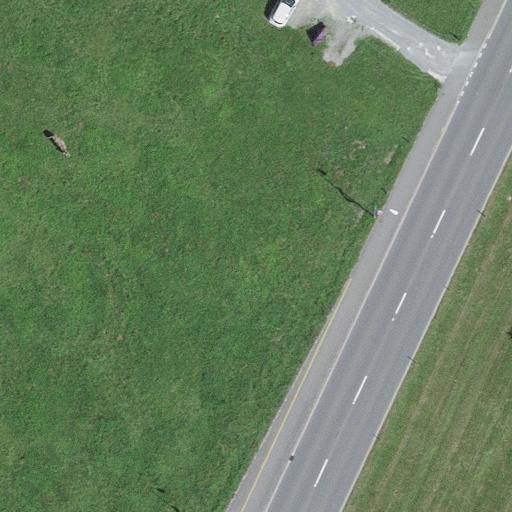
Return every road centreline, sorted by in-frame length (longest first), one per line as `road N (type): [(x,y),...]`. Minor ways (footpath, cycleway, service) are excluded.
road 1 (primary): [(302,511),(511,61)]
road 2 (track): [(355,0),(437,58),(499,87)]
